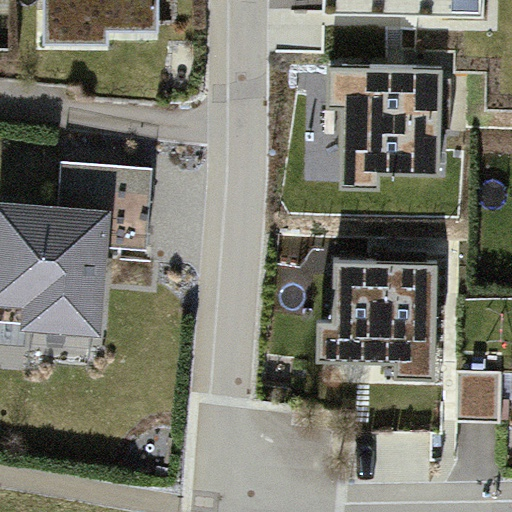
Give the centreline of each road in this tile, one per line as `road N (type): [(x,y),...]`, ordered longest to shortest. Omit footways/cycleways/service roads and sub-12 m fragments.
road 1 (residential): [(249,133),(224,511)]
road 2 (residential): [(0,105),(249,133)]
road 3 (residential): [(511,510),(355,511)]
road 4 (residential): [(248,0),(249,133)]
